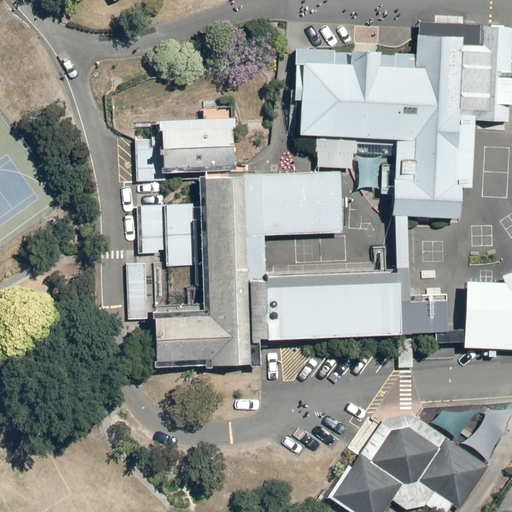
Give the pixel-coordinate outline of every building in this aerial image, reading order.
[(509,124),(511,61),(511,29),(460,27),(459,40),(412,38),(412,55),(297,50),(294,103),(301,103),(299,139),(397,143),(394,202),(461,205),(462,190),(472,190),(476,122),(509,124)] [(233,131),(162,133),(163,173),(234,170),(233,131)] [(155,310),(157,373),(257,372),(256,340),(401,338),(401,285),(274,286),(274,251),(274,236),(346,235),(346,176),(202,177),(203,310),(155,310)] [(162,203),(141,203),(141,253),(162,253),(162,203)] [(188,204),(169,204),(169,265),(188,265),(188,204)] [(150,259),(128,259),(129,320),(151,319),(150,259)] [(505,286),(467,284),(464,351),(511,351),(511,274),(502,278),(505,286)] [(356,452),(329,495),(356,511),(385,511),(394,499),(405,509),(423,505),(431,489),(459,505),(485,463),(449,437),(437,447),(407,425),(388,429),(373,459),(356,452)]
